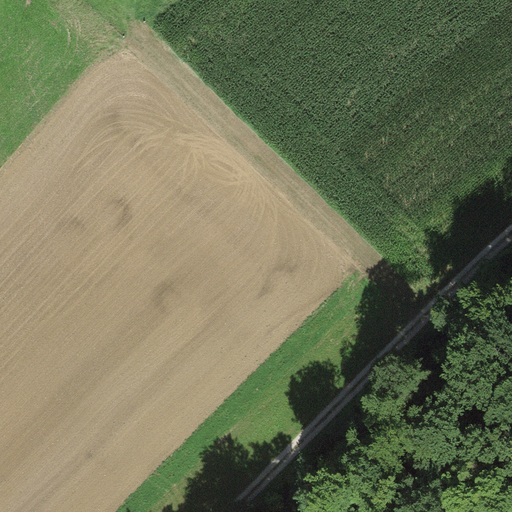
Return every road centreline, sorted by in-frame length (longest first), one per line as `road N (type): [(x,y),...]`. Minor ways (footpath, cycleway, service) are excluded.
road 1 (track): [(511,235),(231,511)]
road 2 (track): [(511,356),(365,511)]
